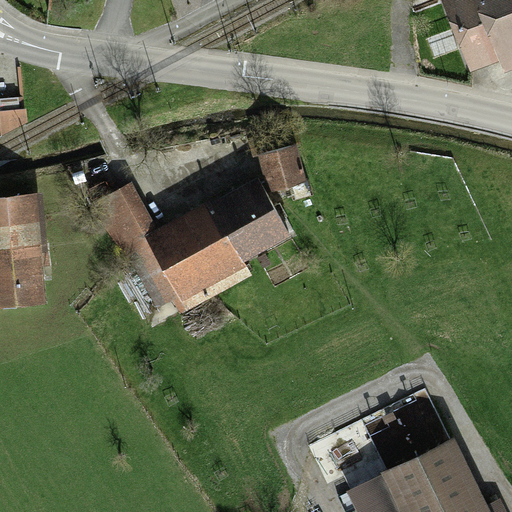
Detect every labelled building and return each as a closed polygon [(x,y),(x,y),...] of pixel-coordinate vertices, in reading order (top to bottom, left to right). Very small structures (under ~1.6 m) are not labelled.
[(436,0),(464,74),(493,63),(468,0),(436,0)] [(511,69),(511,0),(468,0),(493,63),(497,75),(511,69)] [(15,102),(0,101),(0,113),(15,113),(15,102)] [(289,150),(255,160),(265,196),(300,186),(289,150)] [(284,238),(253,185),(204,213),(235,266),(284,238)] [(121,190),(91,207),(118,252),(148,235),(121,190)] [(0,310),(40,309),(34,202),(0,204),(0,310)] [(236,268),(235,266),(204,213),(200,207),(140,242),(175,304),(236,268)] [(476,511),(444,447),(379,479),(394,511),(476,511)]
